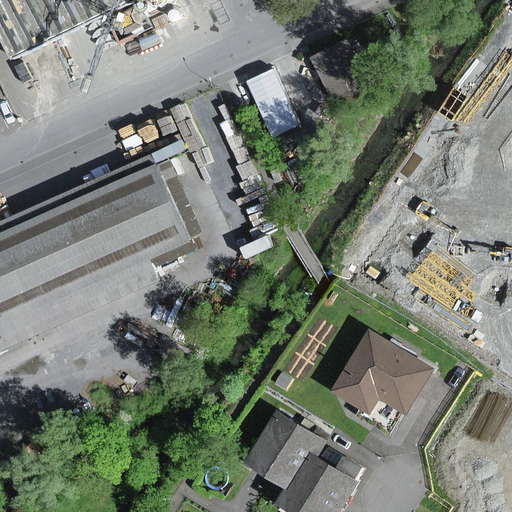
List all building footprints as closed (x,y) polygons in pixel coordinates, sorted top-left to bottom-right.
[(0,0),(0,21),(18,58),(140,0),(0,0)] [(283,66),(256,75),(275,134),(302,125),(283,66)] [(511,79),(495,70),(406,230),(382,217),(354,268),(511,356),(511,79)] [(157,157),(0,228),(0,337),(198,248),(157,157)] [(231,175),(241,195),(266,182),(256,162),(231,175)] [(377,327),(339,390),(368,407),(364,413),(397,433),(410,412),(414,415),(444,367),(377,327)] [(298,491),(325,447),(327,444),(281,416),(252,462),(298,491)] [(325,447),(298,491),(287,507),(295,511),(342,511),(367,474),(325,447)]
